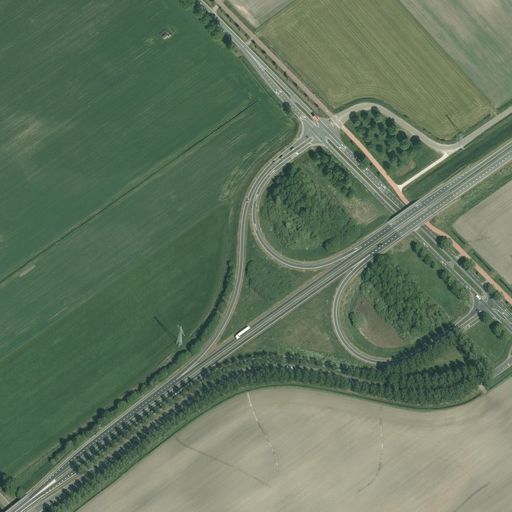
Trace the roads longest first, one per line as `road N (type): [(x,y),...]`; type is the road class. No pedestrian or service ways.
road 1 (unclassified): [(33,511),(189,399),(238,374),(293,368),(430,393),(478,381),(511,359)]
road 2 (trunk): [(162,401),(254,359),(357,372),(408,365),(491,310)]
road 3 (trunk): [(314,132),(257,181),(228,313),(177,381)]
road 4 (trunk): [(485,304),(407,358),(370,361),(348,348),(334,315),(338,290),(367,254)]
road 5 (trunk): [(162,401),(367,254)]
road 6 (trunk): [(362,248),(299,266),(274,256),(258,236),(259,189),(320,137)]
road 7 (secondary): [(320,137),(485,304)]
road 8 (secondary): [(492,298),(328,131)]
road 9 (trunk): [(362,248),(177,381)]
road 10 (trunk): [(177,381),(29,501)]
road 11 (trunk): [(511,143),(362,248)]
road 12 (unclassified): [(352,110),(376,107),(447,149),(511,109)]
road 13 (trunk): [(367,254),(511,152)]
road 14 (trunk): [(29,501),(162,401)]
